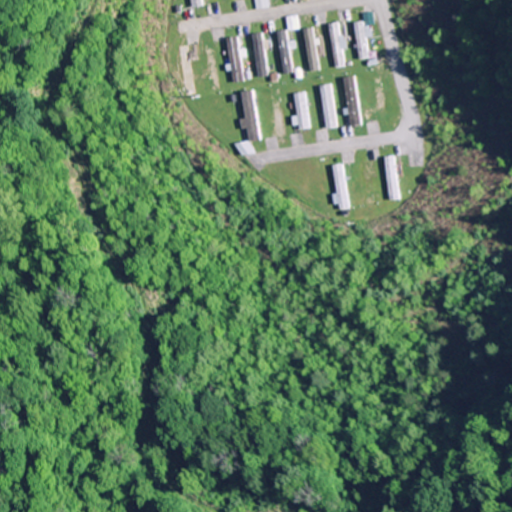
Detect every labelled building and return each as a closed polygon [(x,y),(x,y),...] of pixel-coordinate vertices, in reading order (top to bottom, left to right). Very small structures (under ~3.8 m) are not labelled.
[(203,7),(202,0),(191,0),(193,8),(203,7)] [(270,0),(257,0),(257,9),(270,9),(270,0)] [(355,22),(365,20),(366,25),(372,24),(373,32),(367,33),(370,57),(360,58),(355,22)] [(330,23),(337,67),(347,66),(340,22),(330,23)] [(279,31),(285,73),(294,72),(291,48),(299,47),(298,40),(290,41),(288,30),(279,31)] [(305,31),(311,68),(321,66),(317,43),(324,42),(323,35),(316,36),(315,30),(305,31)] [(255,33),(262,76),(270,75),(266,49),(272,48),(270,39),(264,40),(263,32),(255,33)] [(229,38),(239,36),(241,48),(247,48),(248,56),(242,57),(246,80),(236,82),(229,38)] [(204,42),(214,41),(220,91),(210,92),(204,42)] [(178,46),(189,44),(196,93),(185,95),(178,46)] [(373,76),(382,75),(389,117),(380,119),(373,76)] [(346,77),(356,76),(363,124),(352,126),(351,114),(346,114),(345,107),(350,106),(346,77)] [(321,85),(333,83),(338,127),(327,129),(321,85)] [(270,89),(280,88),(287,135),(277,137),(276,125),(270,126),(269,115),(274,114),(270,89)] [(245,91),(255,90),(262,139),(252,140),(250,127),(244,128),(243,119),(248,118),(245,91)] [(296,93),(306,92),(311,128),(301,129),(300,124),(295,125),(294,115),(299,114),(296,93)] [(386,156),(396,155),(399,198),(390,199),(386,156)] [(360,161),(369,160),(376,207),(366,208),(360,161)] [(335,164),(344,163),(349,209),(339,210),(339,204),(335,204),(334,194),(338,193),(335,164)]
